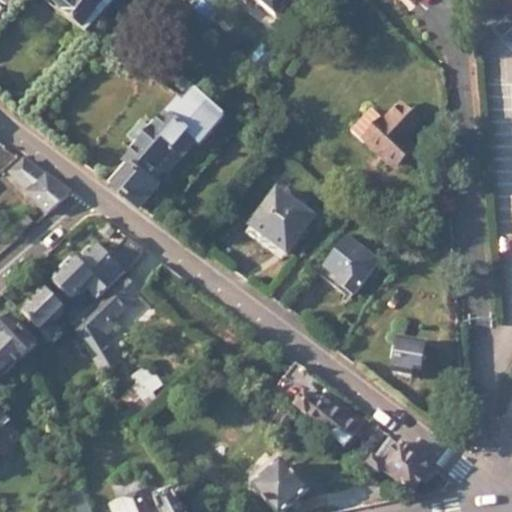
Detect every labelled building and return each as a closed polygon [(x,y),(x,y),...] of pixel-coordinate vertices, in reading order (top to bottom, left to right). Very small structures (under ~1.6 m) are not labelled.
[(78,0),(90,10),(99,17),(113,0),(78,0)] [(313,4),(309,9),(315,15),(319,10),(313,4)] [(82,37),(99,17),(90,10),(73,30),(82,37)] [(263,47),(275,58),(295,36),(283,25),(263,47)] [(182,65),(177,71),(186,79),(205,75),(193,65),(182,65)] [(152,137),(119,175),(152,201),(213,129),(217,133),(240,107),(205,75),(166,121),(152,137)] [(386,116),(370,136),(396,159),(413,141),(409,137),(423,122),(419,119),(423,115),(403,98),(386,116)] [(366,139),(370,136),(386,116),(374,105),(353,127),(366,139)] [(141,127),(152,137),(166,121),(155,111),(141,127)] [(413,141),(396,159),(400,163),(417,144),(413,141)] [(30,192),(49,176),(26,158),(12,171),(30,192)] [(30,192),(48,214),(72,193),(49,176),(30,192)] [(277,189),(251,224),(289,253),(316,217),(305,209),(312,199),(295,187),(288,197),(277,189)] [(13,225),(20,232),(34,221),(27,215),(19,222),(18,221),(13,225)] [(289,253),(251,224),(246,231),(284,259),(289,253)] [(353,235),(323,272),(355,298),(385,262),(353,235)] [(110,237),(93,255),(121,283),(136,269),(139,266),(110,237)] [(109,294),(121,283),(93,255),(90,252),(67,275),(84,293),(97,282),(109,294)] [(153,287),(136,269),(121,283),(109,294),(101,302),(93,310),(84,318),(83,319),(98,339),(113,366),(132,354),(116,330),(113,324),(124,313),(153,287)] [(35,307),(64,337),(77,325),(65,313),(77,301),(60,283),(35,307)] [(95,296),(87,303),(93,310),(101,302),(95,296)] [(93,310),(87,303),(79,311),(84,318),(93,310)] [(129,318),(124,313),(113,324),(116,330),(129,318)] [(49,340),(26,314),(6,331),(9,335),(0,341),(0,352),(14,370),(49,340)] [(504,314),(482,315),(483,326),(505,325),(504,314)] [(426,344),(399,339),(392,376),(410,379),(412,370),(420,372),(426,344)] [(318,378),(298,362),(277,391),(309,415),(311,413),(323,423),(332,412),(307,393),(318,378)] [(0,435),(3,432),(2,430),(18,415),(0,397),(0,435)] [(332,412),(323,423),(322,423),(336,434),(334,436),(350,448),(367,425),(339,403),(332,412)] [(387,469),(402,448),(396,443),(380,463),(387,469)] [(432,489),(443,476),(405,445),(402,448),(387,469),(380,463),(378,461),(374,467),(415,498),(426,484),(432,489)] [(295,453),(258,480),(279,511),(300,511),(324,495),(295,453)] [(166,495),(184,488),(180,483),(164,489),(166,495)] [(197,511),(184,488),(166,495),(171,511),(197,511)] [(171,511),(166,495),(164,489),(121,505),(123,511),(171,511)]
